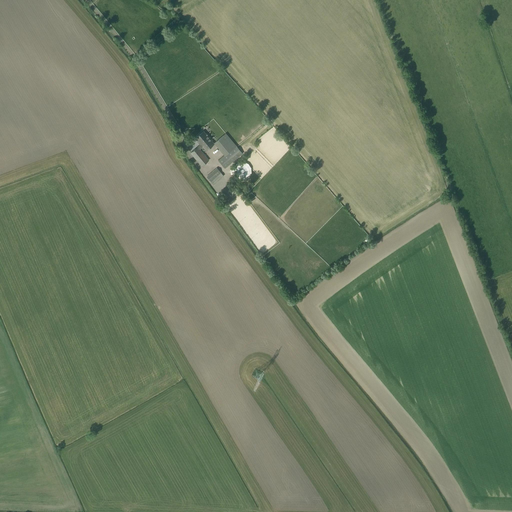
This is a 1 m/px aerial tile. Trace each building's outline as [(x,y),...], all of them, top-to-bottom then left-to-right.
[(197,147),(199,149),(202,147),(206,151),(214,144),(211,141),(212,140),(207,134),(206,135),(203,131),(195,138),(201,145),(197,147)] [(214,143),(224,155),(236,146),(226,134),(214,143)] [(236,146),(224,155),(218,161),(225,168),(242,154),(236,146)] [(197,147),(190,153),(201,166),(209,160),(199,149),(197,147)] [(245,180),(249,177),(251,173),(251,168),(248,164),(244,162),(239,162),(234,165),(232,169),(230,170),(230,175),(233,174),(236,179),(240,181),(245,180)] [(207,177),(213,184),(223,175),(217,168),(207,177)]
